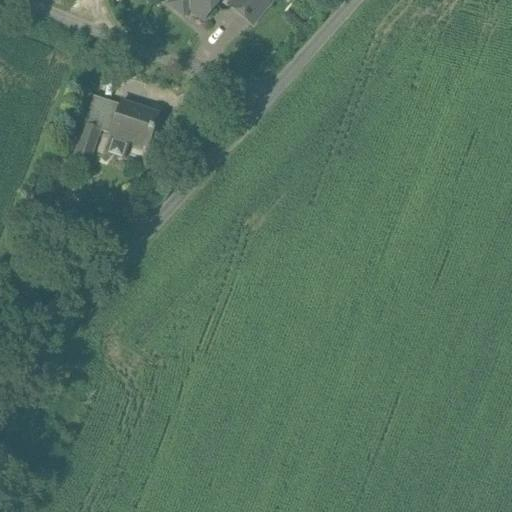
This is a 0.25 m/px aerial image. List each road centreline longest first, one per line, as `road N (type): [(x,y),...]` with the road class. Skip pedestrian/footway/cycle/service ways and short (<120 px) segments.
road 1 (unclassified): [(0,398),(266,99)]
road 2 (residential): [(14,0),(266,99)]
road 3 (unclassified): [(266,99),(357,0)]
